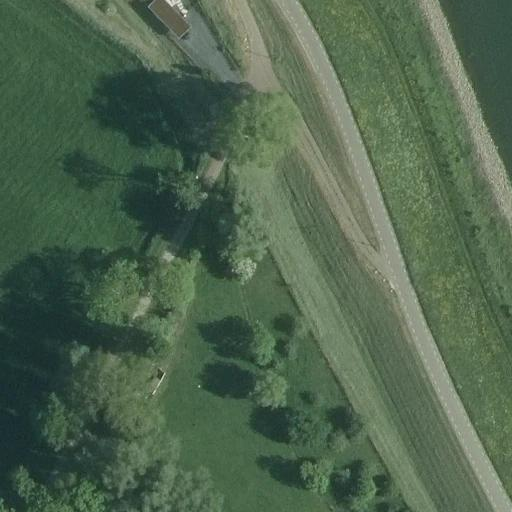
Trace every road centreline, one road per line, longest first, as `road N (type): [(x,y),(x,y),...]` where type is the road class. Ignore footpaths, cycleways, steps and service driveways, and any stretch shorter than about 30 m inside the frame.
road 1 (unclassified): [(33,511),(267,74)]
road 2 (unclassified): [(402,278),(346,115),(287,0)]
road 3 (unclassified): [(504,511),(441,384),(402,278)]
road 4 (unclassified): [(402,278),(369,252),(267,74)]
